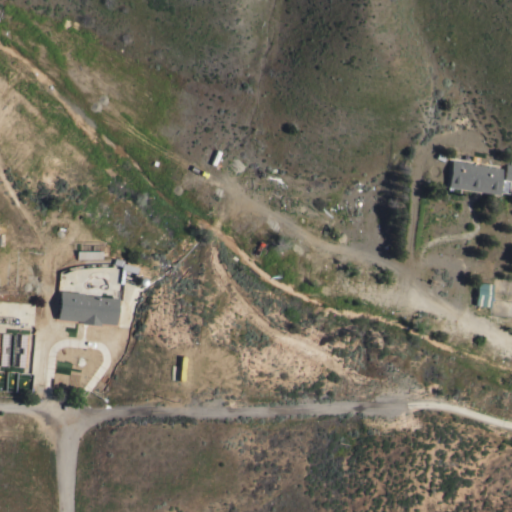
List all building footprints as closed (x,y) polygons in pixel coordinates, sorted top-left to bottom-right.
[(449,160),(499,168),(498,179),(501,179),(504,163),(511,164),(511,181),(508,181),(506,193),(498,192),(497,194),(495,194),(458,188),(457,193),(445,191),(446,186),(445,186),(449,160)] [(100,250),(100,258),(75,258),(75,250),(100,250)] [(118,269),(118,266),(110,263),(112,258),(121,260),(120,262),(135,266),(133,273),(118,269)] [(473,304),(476,282),(491,283),(488,306),(473,304)] [(116,298),(114,324),(98,322),(98,325),(79,323),(80,321),(55,318),(58,290),(81,292),(81,294),(116,298)]
